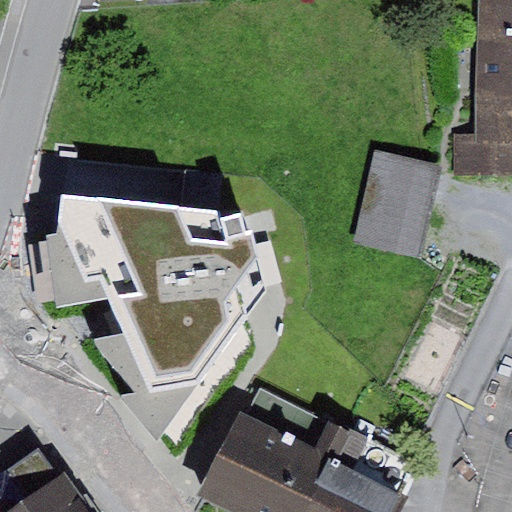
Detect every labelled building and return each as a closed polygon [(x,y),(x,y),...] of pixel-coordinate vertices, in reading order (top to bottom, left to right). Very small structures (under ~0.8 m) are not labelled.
[(511,0),(484,0),(478,135),(511,136),(511,0)] [(511,136),(478,135),(453,135),(454,173),(511,170),(511,136)] [(443,156),(379,141),(357,238),(423,252),(443,156)] [(60,208),(104,300),(120,294),(160,410),(208,413),(312,275),(275,171),(80,166),(60,208)] [(396,511),(405,495),(248,418),(208,500),(231,511),(396,511)] [(92,511),(70,479),(21,511),(92,511)]
